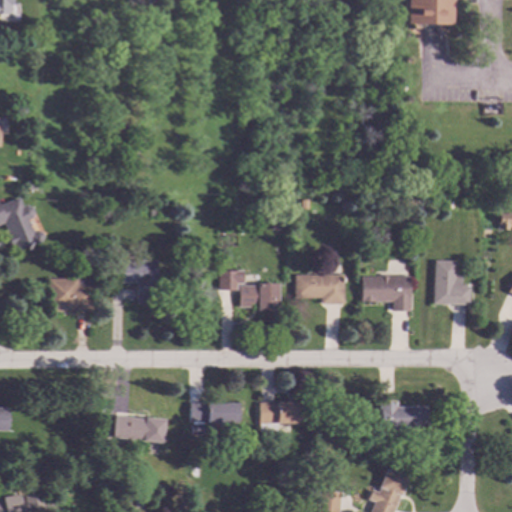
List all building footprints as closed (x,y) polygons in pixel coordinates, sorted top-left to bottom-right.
[(9,0),(9,13),(0,13),(0,0),(9,0)] [(446,0),(446,24),(401,23),(401,0),(446,0)] [(113,22),(103,22),(103,14),(113,14),(113,22)] [(34,180),(33,189),(24,189),(24,179),(34,180)] [(19,206),(23,204),(29,206),(30,212),(28,218),(25,219),(30,231),(33,230),(39,232),(40,235),(38,240),(13,251),(10,244),(7,245),(3,235),(5,234),(1,222),(0,222),(0,202),(15,196),(19,206)] [(304,208),(297,208),(296,199),(303,199),(304,208)] [(509,225),(504,225),(504,228),(493,228),(493,211),(509,212),(509,225)] [(277,229),(268,229),(268,217),(277,217),(277,229)] [(102,258),(94,259),(93,249),(101,248),(102,258)] [(451,260),(451,275),(457,276),(457,285),(466,285),(465,304),(429,303),(430,259),(451,260)] [(153,276),(155,276),(155,303),(134,303),(134,281),(118,281),(118,260),(153,260),(153,276)] [(239,283),(233,283),(233,289),(214,289),(214,270),(239,270),(239,283)] [(339,304),(316,304),(316,297),(290,297),(290,274),(339,274),(339,304)] [(405,311),(388,311),(388,301),(356,301),(356,275),(405,275),(405,311)] [(90,311),(45,311),(45,278),(90,278),(90,311)] [(274,311),(253,311),(253,306),(235,306),(235,284),(253,284),(253,282),(274,282),(274,311)] [(394,406),(425,404),(426,426),(394,428),(394,438),(380,439),(377,401),(394,400),(394,406)] [(306,423),(275,423),(275,431),(256,431),(256,401),(306,401),(306,423)] [(237,422),(201,422),(201,434),(188,434),(188,421),(186,421),(186,402),(237,402),(237,422)] [(142,418),(142,416),(163,419),(160,442),(110,436),(112,414),(142,418)] [(310,456),(302,456),(302,446),(310,446),(310,456)] [(406,476),(391,511),(367,511),(372,501),(366,498),(370,488),(374,490),(384,467),(406,476)] [(318,511),(337,511),(336,490),(318,491),(318,511)] [(42,511),(24,511),(24,510),(18,511),(0,511),(0,496),(16,494),(17,503),(22,502),(21,494),(39,491),(42,511)]
